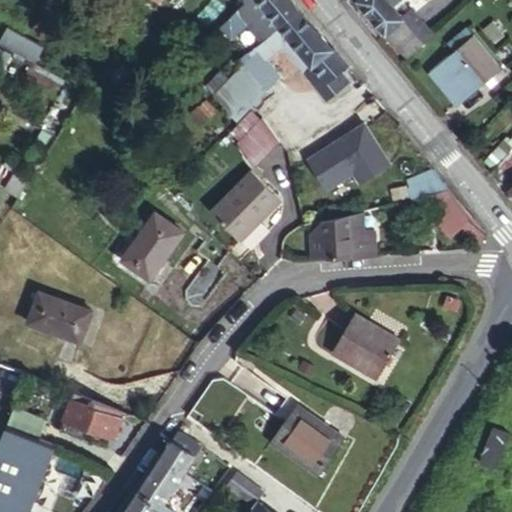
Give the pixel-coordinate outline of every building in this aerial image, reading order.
[(259,0),(255,0),(249,6),(241,13),(245,19),(254,11),(263,3),(259,0)] [(301,11),(291,0),(259,0),(263,3),(283,27),(301,11)] [(357,3),(405,60),(422,44),(412,33),(414,32),(404,20),(392,6),(386,0),(360,0),(361,0),(357,3)] [(274,34),(283,27),(263,3),(254,11),(274,34)] [(349,68),(301,11),(283,27),(331,84),(342,75),(349,68)] [(412,14),(404,20),(414,32),(412,33),(422,44),(431,37),(412,14)] [(274,34),(254,51),(266,64),(283,50),(328,103),(350,85),(342,75),(331,84),(283,27),(274,34)] [(10,32),(1,47),(35,65),(43,51),(10,32)] [(495,76),(461,35),(443,50),(450,59),(445,64),(472,96),(495,76)] [(249,61),(215,96),(238,122),(252,108),(272,87),(254,67),(258,63),(252,57),(249,61)] [(472,96),(445,64),(425,79),(453,112),(472,96)] [(216,113),(206,102),(192,115),(203,125),(216,113)] [(282,143),(263,120),(238,146),(258,168),(282,143)] [(364,121),(308,155),(326,184),(382,151),(364,121)] [(492,172),(510,152),(503,145),(485,165),(492,172)] [(490,173),(508,191),(511,186),(511,149),(510,152),(492,172),(490,173)] [(20,169),(8,163),(4,169),(15,176),(20,169)] [(6,192),(18,199),(33,176),(20,169),(15,176),(6,192)] [(420,199),(427,197),(434,194),(451,189),(434,170),(413,176),(413,178),(420,199)] [(283,201),(254,172),(213,214),(242,243),(283,201)] [(394,207),(420,199),(413,178),(407,180),(410,190),(391,196),(394,207)] [(451,189),(434,194),(464,228),(475,218),(451,189)] [(434,194),(427,197),(433,216),(454,239),(464,229),(464,228),(434,194)] [(180,231),(150,212),(120,262),(150,279),(180,231)] [(324,218),(324,233),(350,232),(364,232),(364,215),(324,218)] [(464,228),(464,229),(481,248),(487,232),(475,218),(464,228)] [(350,232),(324,233),(325,260),(363,258),(363,236),(351,237),(350,232)] [(364,232),(350,232),(351,237),(363,236),(363,258),(378,257),(377,232),(364,232)] [(325,260),(324,233),(312,233),(313,260),(325,260)] [(92,312),(38,292),(27,324),(80,343),(92,312)] [(399,338),(354,313),(331,351),(376,377),(399,338)] [(123,414),(90,400),(89,404),(71,397),(63,419),(114,439),(123,414)] [(344,438),(297,403),(270,439),(318,474),(344,438)] [(49,423),(15,409),(8,428),(41,441),(49,423)] [(8,428),(0,446),(0,511),(27,511),(54,446),(41,441),(8,428)] [(510,435),(494,428),(481,461),(497,468),(510,435)] [(155,511),(200,444),(177,430),(165,446),(122,511),(155,511)] [(276,501),(236,471),(229,481),(269,510),(276,501)]
